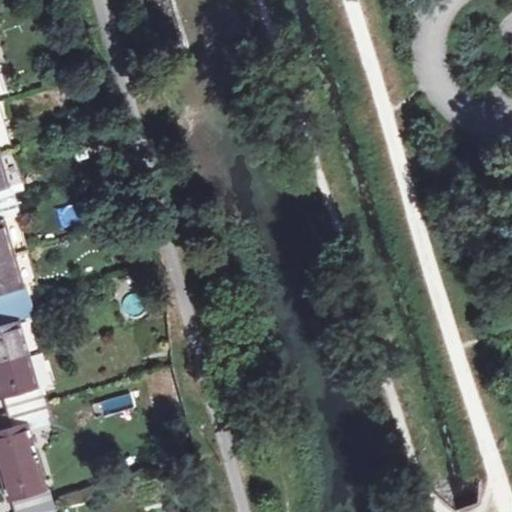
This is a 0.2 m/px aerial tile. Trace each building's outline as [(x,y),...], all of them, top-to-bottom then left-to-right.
[(0,152),(10,150),(1,118),(10,115),(5,99),(0,100),(0,152)] [(15,199),(0,203),(0,257),(13,254),(27,250),(17,217),(20,216),(15,199)] [(37,284),(27,250),(13,254),(0,257),(0,309),(30,301),(26,287),(37,284)] [(0,309),(0,362),(29,354),(41,351),(31,318),(35,317),(30,301),(0,309)] [(42,388),(39,389),(29,354),(0,362),(0,389),(3,399),(5,398),(9,413),(46,403),(42,388)] [(0,465),(36,456),(26,424),(50,418),(46,403),(9,413),(14,428),(0,431),(0,465)] [(50,490),(46,491),(36,456),(0,465),(0,467),(10,502),(14,500),(18,511),(20,511),(54,503),(50,490)] [(56,511),(54,503),(20,511),(56,511)]
